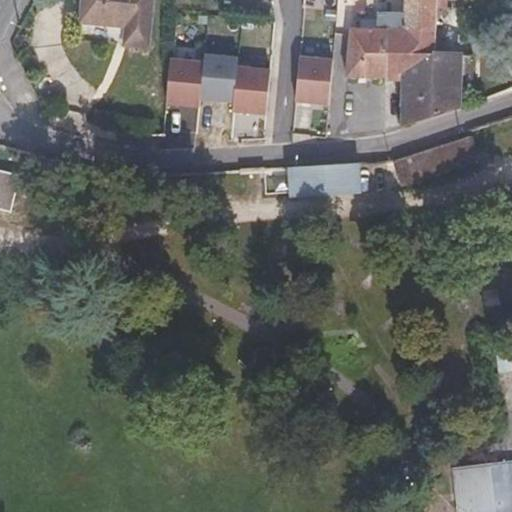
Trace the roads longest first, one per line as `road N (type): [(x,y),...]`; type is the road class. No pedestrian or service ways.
road 1 (residential): [(0,125),(141,165),(277,157)]
road 2 (residential): [(277,157),(368,151),(511,103)]
road 3 (residential): [(291,0),(277,157)]
